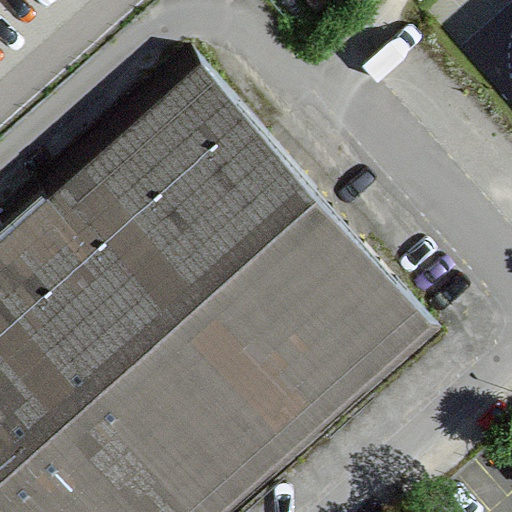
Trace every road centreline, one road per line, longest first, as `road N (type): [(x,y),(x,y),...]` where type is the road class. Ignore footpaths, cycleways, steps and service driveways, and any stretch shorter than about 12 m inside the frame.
road 1 (unclassified): [(511,271),(272,0)]
road 2 (unclassified): [(222,0),(0,191)]
road 3 (unclassified): [(348,511),(511,366)]
